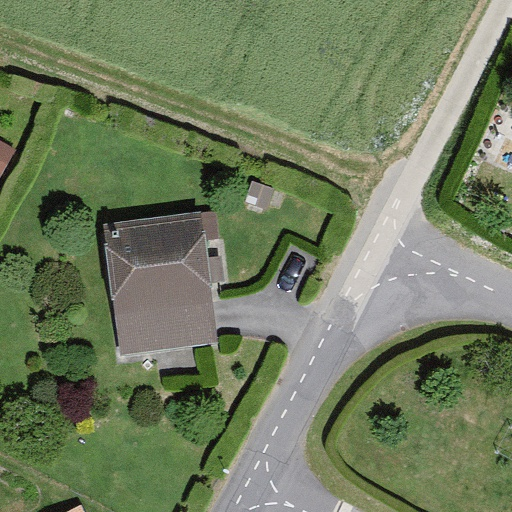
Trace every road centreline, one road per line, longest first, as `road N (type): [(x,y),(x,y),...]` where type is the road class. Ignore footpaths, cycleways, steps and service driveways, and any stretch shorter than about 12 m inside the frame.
road 1 (track): [(0,46),(403,194)]
road 2 (residential): [(248,486),(380,238)]
road 3 (residential): [(380,238),(505,0)]
road 4 (residential): [(380,238),(511,302)]
